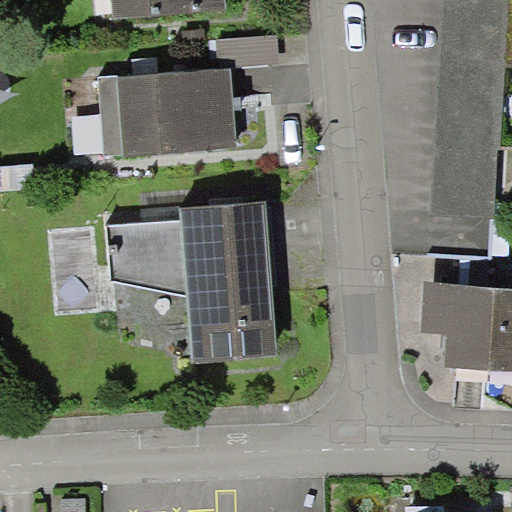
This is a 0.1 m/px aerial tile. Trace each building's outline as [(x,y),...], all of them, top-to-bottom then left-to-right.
[(122,0),(123,14),(223,7),(222,0),(122,0)] [(496,36),(498,4),(435,0),(433,32),(496,36)] [(494,76),(511,76),(511,4),(498,4),(496,36),(495,68),(494,76)] [(495,68),(496,36),(433,32),(432,65),(495,68)] [(494,76),(495,68),(432,65),(430,97),(493,100),(494,76)] [(105,149),(124,147),(124,150),(233,142),(227,66),(118,74),(118,77),(99,79),(105,149)] [(491,133),(493,100),(430,97),(428,129),(491,133)] [(489,165),(491,133),(428,129),(426,161),(489,165)] [(487,197),(489,165),(426,161),(424,193),(487,197)] [(485,229),(487,197),(424,193),(422,226),(485,229)] [(104,222),(107,270),(185,284),(191,356),(270,350),(258,200),(179,206),(180,216),(104,222)] [(511,301),(423,297),(421,335),(447,337),(444,381),(511,384),(511,301)]
